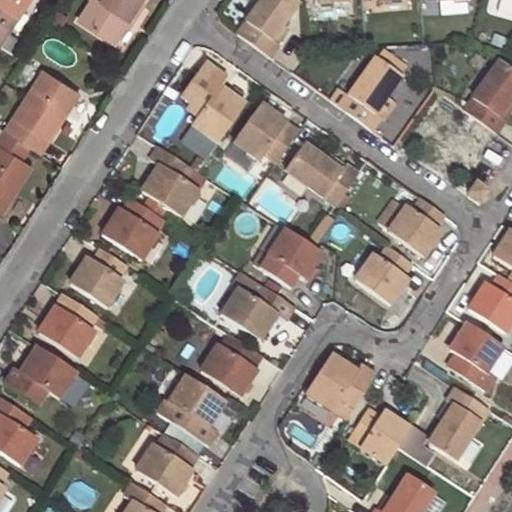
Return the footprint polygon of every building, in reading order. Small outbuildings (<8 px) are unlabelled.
[(32,0),(0,0),(0,45),(3,47),(32,0)] [(146,0),(91,0),(80,19),(120,44),(146,0)] [(298,6),(289,0),(267,0),(239,37),(268,58),(275,48),(270,44),(298,6)] [(352,6),(351,0),(304,0),(305,1),(313,0),(320,0),(321,8),(352,6)] [(403,81),(378,63),(342,112),(373,134),(382,122),(376,118),(403,81)] [(511,103),(511,73),(502,66),(466,116),(497,137),(506,125),(500,120),(511,103)] [(216,71),(182,117),(191,125),(188,132),(215,150),(246,106),(222,89),(227,80),(216,71)] [(77,95),(41,72),(3,130),(30,147),(39,154),(77,95)] [(266,155),(278,164),(300,132),(263,105),(236,143),(262,161),(266,155)] [(3,130),(0,135),(0,213),(0,214),(31,166),(21,160),(30,147),(3,130)] [(288,171),(337,205),(361,172),(347,163),(343,169),(307,144),(288,171)] [(143,196),(182,223),(200,197),(184,187),(194,172),(161,150),(151,165),(160,171),(143,196)] [(480,206),(487,194),(476,188),(469,199),(480,206)] [(388,235),(424,259),(442,234),(436,230),(444,218),(419,200),(411,213),(405,208),(388,235)] [(103,239),(142,264),(160,238),(155,234),(163,223),(130,201),(121,215),(119,214),(103,239)] [(290,277),(298,282),(316,253),(281,229),(262,260),(267,263),(261,274),(283,288),(290,277)] [(511,233),(510,232),(494,257),(511,269),(511,233)] [(357,282),(393,307),(410,281),(405,278),(412,267),(387,250),(380,261),(374,256),(357,282)] [(70,288),(105,311),(122,286),(116,282),(125,268),(101,253),(92,267),(87,263),(70,288)] [(219,317),(258,342),(273,317),(282,323),(291,309),(238,275),(230,288),(235,291),(219,317)] [(484,285),(467,310),(503,335),(511,321),(511,286),(497,277),(489,288),(484,285)] [(36,339),(74,364),(91,338),(85,334),(95,318),(63,298),(36,339)] [(456,357),(448,369),(471,384),(482,391),(489,379),(494,377),(509,354),(467,326),(449,353),(456,357)] [(214,348),(197,373),(236,398),(252,373),(250,371),(258,358),(225,336),(217,350),(214,348)] [(45,395),(56,402),(75,374),(37,350),(19,377),(12,373),(4,386),(36,408),(45,395)] [(352,412),(374,377),(362,370),(358,376),(336,361),(310,400),(333,415),(340,404),(352,412)] [(183,378),(165,406),(180,416),(174,427),(203,446),(212,433),(204,428),(220,402),(183,378)] [(427,446),(453,464),(487,412),(455,391),(446,405),(451,409),(427,446)] [(26,418),(0,400),(0,452),(32,474),(49,447),(20,427),(26,418)] [(379,420),(368,412),(350,437),(363,445),(360,449),(385,466),(397,447),(408,430),(383,413),(379,420)] [(427,440),(409,428),(408,430),(397,447),(429,470),(437,458),(422,447),(427,440)] [(149,445),(133,471),(173,497),(190,472),(187,470),(194,458),(161,436),(153,448),(149,445)] [(0,502),(6,493),(0,489),(9,476),(0,470),(0,502)] [(407,478),(384,511),(374,511),(421,511),(432,496),(407,478)] [(163,511),(166,509),(131,486),(123,499),(132,506),(127,511),(163,511)]
